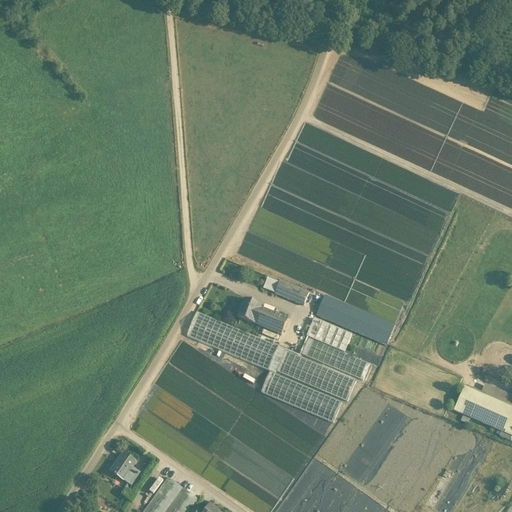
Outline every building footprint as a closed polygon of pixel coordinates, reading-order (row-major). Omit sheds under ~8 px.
[(417,276),(439,232),(430,228),(424,228),(420,223),(393,211),(401,203),(401,189),(396,198),(389,199),(389,193),(387,198),(377,198),(377,188),(381,185),(376,180),(377,260),(383,266),(385,264),(401,272),(401,280),(399,285),(399,297),(403,301),(404,299),(412,283),(412,277),(417,276)] [(287,285),(280,282),(275,295),(281,298),(287,285)] [(309,294),(287,285),(281,298),(304,307),(309,294)] [(385,345),(394,323),(323,295),(315,317),(385,345)] [(261,307),(245,300),(238,319),(254,325),(260,309),(261,307)] [(288,321),(260,309),(254,325),(282,337),(288,321)] [(277,349),(205,318),(196,339),(268,369),(277,349)] [(352,340),(315,324),(309,337),(347,352),(352,340)] [(370,364),(308,339),(301,356),(363,381),(370,364)] [(356,382),(285,352),(276,373),(348,403),(356,382)] [(194,376),(185,389),(212,406),(217,397),(214,395),(219,388),(220,389),(224,383),(175,353),(163,372),(173,379),(179,369),(180,370),(181,368),(194,376)] [(342,404),(269,373),(260,393),(333,424),(342,404)] [(511,410),(465,389),(454,412),(511,437),(511,410)] [(134,464),(122,456),(110,473),(130,487),(138,475),(131,470),(134,464)] [(167,479),(142,511),(188,511),(197,501),(167,479)]
